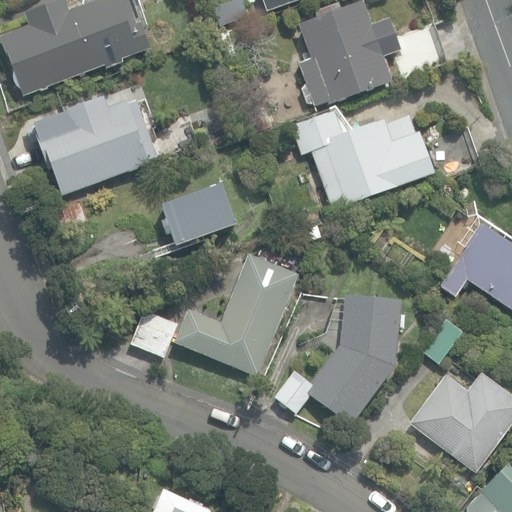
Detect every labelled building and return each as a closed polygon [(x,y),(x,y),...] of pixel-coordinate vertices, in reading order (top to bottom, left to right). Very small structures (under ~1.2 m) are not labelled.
[(2,39),(24,98),(106,67),(106,70),(123,64),(122,61),(152,50),(142,24),(137,26),(127,0),(97,0),(70,10),(66,0),(64,0),(24,15),(29,30),(2,39)] [(239,0),(212,10),(219,28),(248,18),(241,0),(239,0)] [(305,103),(314,105),(328,101),(330,105),(392,83),(384,58),(388,56),(376,24),(372,25),(363,3),(342,9),(340,5),(332,7),(335,12),(299,25),(311,59),(299,63),(306,85),(301,90),(305,103)] [(219,29),(222,40),(237,35),(234,25),(219,29)] [(402,82),(448,67),(434,25),(388,41),(402,82)] [(58,185),(62,197),(149,169),(147,162),(157,159),(145,122),(146,122),(141,105),(138,106),(137,103),(127,106),(126,103),(108,109),(104,98),(25,124),(32,145),(40,142),(50,173),(52,172),(56,186),(58,185)] [(310,153),(332,212),(434,174),(419,133),(412,135),(410,130),(390,138),(384,121),(342,136),(333,112),(290,128),(301,156),(310,153)] [(431,163),(438,182),(483,166),(468,124),(431,138),(439,159),(431,163)] [(163,207),(177,248),(238,227),(224,186),(163,207)] [(46,211),(54,237),(90,225),(82,200),(46,211)] [(511,311),(511,241),(476,218),(459,245),(465,249),(440,288),(455,298),(465,282),(511,311)] [(302,230),(307,243),(321,239),(316,226),(302,230)] [(176,344),(259,378),(300,277),(249,256),(222,323),(190,310),(176,344)] [(311,396),(352,426),(395,368),(401,302),(345,296),(340,346),(312,384),(294,371),(274,399),(297,416),(311,396)] [(130,345),(164,358),(177,325),(143,311),(130,345)] [(423,353),(440,365),(464,333),(447,320),(423,353)] [(411,424),(477,474),(511,428),(511,396),(482,374),(468,392),(447,376),(411,424)] [(511,511),(511,459),(479,493),(466,507),(466,511),(511,511)] [(210,511),(163,490),(152,511),(210,511)]
